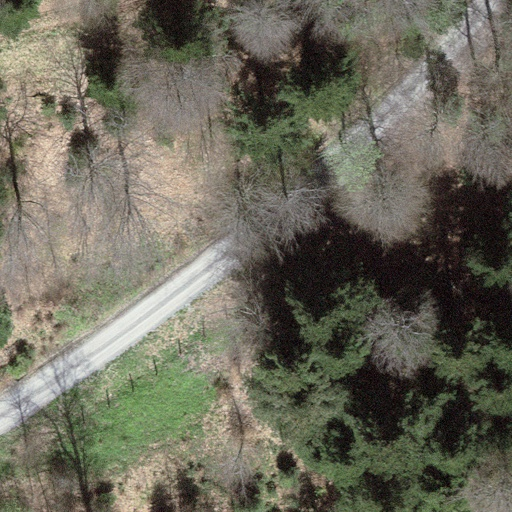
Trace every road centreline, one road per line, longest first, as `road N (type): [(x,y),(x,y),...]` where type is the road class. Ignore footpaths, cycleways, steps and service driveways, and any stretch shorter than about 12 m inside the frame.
road 1 (track): [(488,0),(408,92),(242,242),(0,399)]
road 2 (track): [(119,0),(0,28)]
